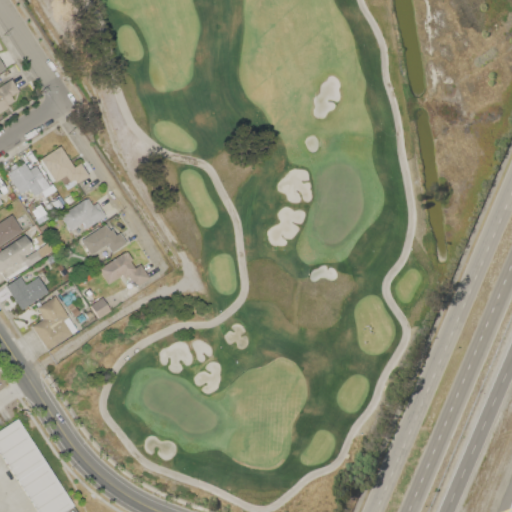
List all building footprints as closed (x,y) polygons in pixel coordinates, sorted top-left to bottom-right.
[(0,110),(0,85),(10,78),(18,90),(10,95),(13,100),(6,104),(7,106),(0,110)] [(39,159),(59,146),(73,167),(80,162),(88,175),(76,183),(73,179),(69,181),(65,175),(54,182),(39,159)] [(6,173),(23,162),(28,170),(35,166),(39,172),(49,187),(33,196),(28,188),(19,194),(6,173)] [(59,215),(84,198),(84,200),(87,198),(92,205),(96,202),(105,215),(85,228),(81,222),(76,226),(69,231),(59,215)] [(0,221),(11,214),(22,231),(0,244),(0,221)] [(80,240),(105,224),(109,230),(111,228),(115,235),(119,232),(126,243),(112,252),(106,244),(90,255),(80,240)] [(0,249),(24,235),(34,251),(35,250),(41,258),(17,273),(12,265),(15,264),(13,261),(0,269),(0,249)] [(97,269),(123,252),(124,253),(126,251),(132,260),(129,261),(134,268),(140,264),(149,278),(135,287),(127,275),(123,277),(121,274),(107,284),(97,269)] [(6,286),(19,278),(24,285),(37,277),(47,292),(26,305),(25,304),(20,308),(6,286)] [(47,349),(31,325),(41,319),(38,314),(40,313),(36,307),(54,296),(76,330),(47,349)] [(89,305),(101,297),(110,310),(98,318),(89,305)] [(62,511),(37,511),(0,453),(0,428),(17,418),(72,506),(62,511)]
